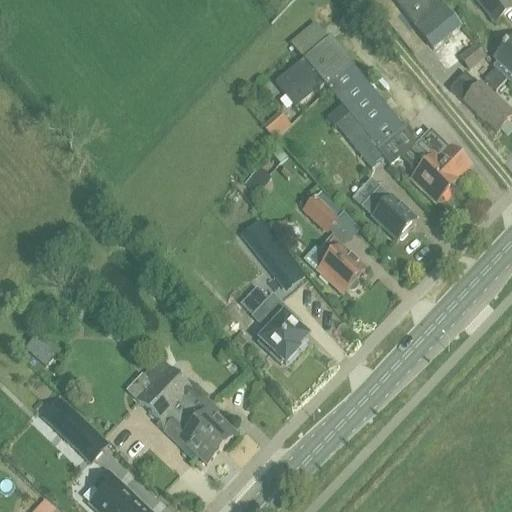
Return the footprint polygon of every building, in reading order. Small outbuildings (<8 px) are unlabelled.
[(390,0),(430,50),(459,27),(436,0),(390,0)] [(472,0),(496,26),(511,11),(511,6),(506,0),(472,0)] [(324,88),(377,152),(404,131),(330,41),(329,42),(304,62),(275,88),(296,113),(324,88)] [(493,71),(511,87),(511,44),(508,49),(506,48),(502,52),(504,53),(496,63),(498,65),(493,71)] [(469,74),(485,60),(474,47),(458,60),(469,74)] [(496,94),(506,83),(494,72),(484,83),(496,94)] [(450,93),(497,136),(511,119),(511,114),(482,87),(479,90),(464,77),(450,93)] [(335,129),(349,117),(341,108),(327,119),(335,129)] [(404,131),(377,152),(391,169),(400,160),(411,172),(410,173),(416,178),(412,183),(437,206),(471,170),(434,136),(431,132),(419,143),(406,128),(404,131)] [(377,152),(359,131),(346,142),(371,172),(384,161),(377,152)] [(270,158),(278,170),(288,163),(281,151),(270,158)] [(257,169),(243,186),(255,195),(265,187),(269,178),(257,169)] [(360,211),(397,244),(415,225),(391,203),(378,191),(360,211)] [(302,214),(327,237),(341,222),(316,198),(302,214)] [(245,237),(279,279),(294,267),(260,225),(245,237)] [(350,256),(332,239),(308,265),(318,273),(332,287),(335,284),(346,294),(347,293),(351,294),(354,293),(357,290),(357,287),(356,283),(365,273),(348,257),(350,256)] [(261,344),(259,346),(281,367),(283,364),(285,367),(298,353),(296,351),(307,340),(294,328),(299,323),(273,298),(269,302),(253,319),(254,321),(269,334),(263,341),(260,343),(261,344)] [(25,352),(44,370),(55,359),(36,340),(25,352)] [(188,417),(222,453),(237,438),(215,417),(219,414),(204,400),(206,398),(194,387),(189,392),(181,384),(169,373),(155,359),(147,367),(161,381),(161,382),(172,393),(172,394),(182,403),(181,404),(192,413),(192,414),(188,417)] [(172,393),(161,382),(138,405),(160,425),(181,404),(182,403),(172,394),(172,393)] [(74,450),(91,466),(107,448),(61,404),(47,418),(76,446),(74,450)] [(192,413),(181,404),(160,425),(158,428),(164,434),(184,452),(188,449),(208,468),(222,453),(188,417),(192,414),(192,413)] [(123,428),(108,437),(116,451),(131,442),(123,428)] [(146,511),(109,476),(95,490),(102,496),(90,508),(94,511),(146,511)]
